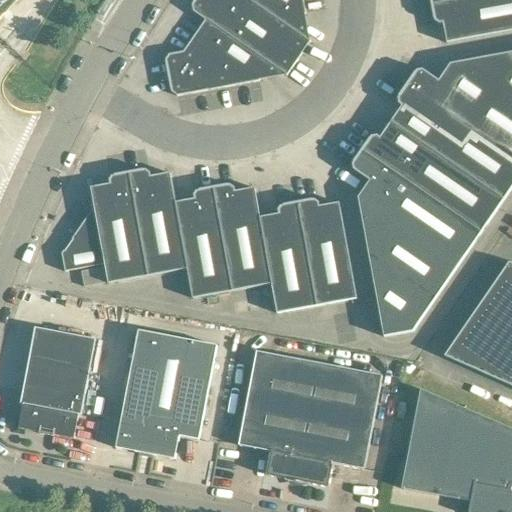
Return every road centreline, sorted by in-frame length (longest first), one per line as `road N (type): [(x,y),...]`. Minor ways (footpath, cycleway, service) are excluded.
road 1 (unclassified): [(85,88),(181,141),(232,143),(273,130),(313,107),(345,57),(356,0)]
road 2 (unclassified): [(221,511),(0,470)]
road 3 (unclassified): [(0,275),(85,88)]
